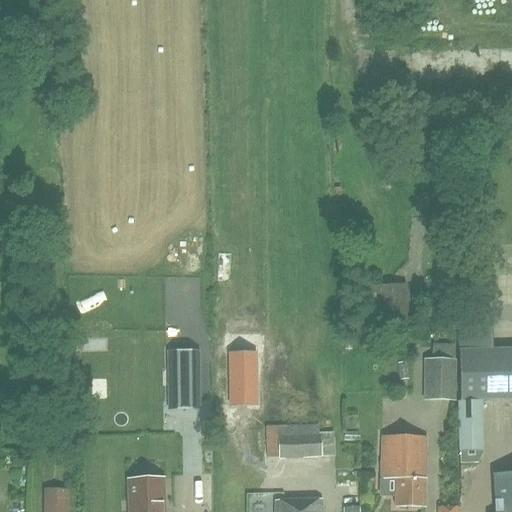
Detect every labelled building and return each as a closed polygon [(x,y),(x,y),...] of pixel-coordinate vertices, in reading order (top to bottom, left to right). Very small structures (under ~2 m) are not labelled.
[(363,330),(407,327),(405,284),(360,286),(363,330)] [(511,348),(492,349),(490,310),(457,311),(458,350),(459,401),(458,401),(458,413),(481,412),(480,401),(511,400),(511,348)] [(166,352),(167,402),(167,411),(199,410),(199,401),(198,351),(166,352)] [(257,406),(257,360),(257,353),(228,352),(228,406),(254,406),(257,406)] [(425,361),(425,400),(453,401),(454,361),(425,361)] [(278,460),(321,458),(334,457),(333,433),(319,434),(318,425),(265,427),(266,460),(278,460)] [(381,437),(380,480),(394,480),(394,507),(424,508),(424,480),(425,480),(425,437),(381,437)] [(511,511),(511,474),(493,475),(494,511),(511,511)] [(42,511),(67,511),(68,490),(43,489),(42,511)] [(130,491),(131,511),(160,511),(160,490),(130,491)] [(296,511),(321,511),(321,499),(296,500),(296,511)] [(275,511),(296,511),(296,500),(275,501),(275,511)]
